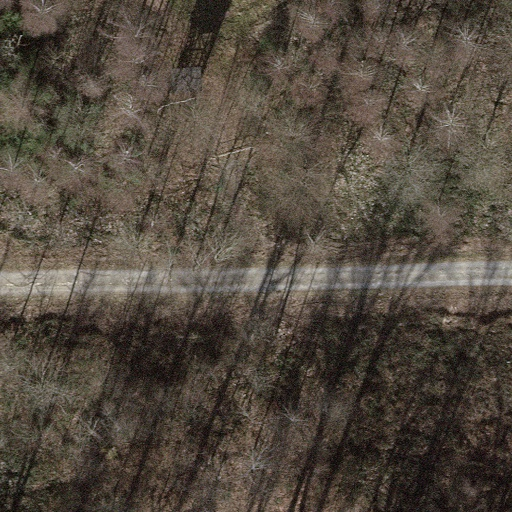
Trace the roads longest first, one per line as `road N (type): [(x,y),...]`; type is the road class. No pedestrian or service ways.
road 1 (motorway): [(511,346),(0,449)]
road 2 (track): [(511,270),(0,283)]
